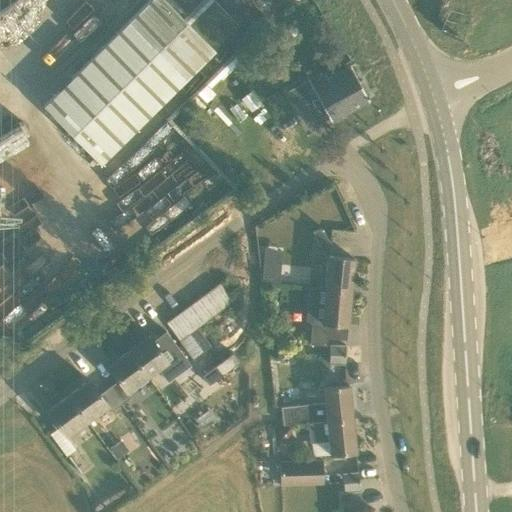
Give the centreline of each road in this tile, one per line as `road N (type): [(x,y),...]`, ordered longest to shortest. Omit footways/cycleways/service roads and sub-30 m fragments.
road 1 (secondary): [(475,511),(464,305),(437,110)]
road 2 (unclassified): [(15,385),(342,153)]
road 3 (residential): [(342,153),(375,201),(374,365),(401,511)]
